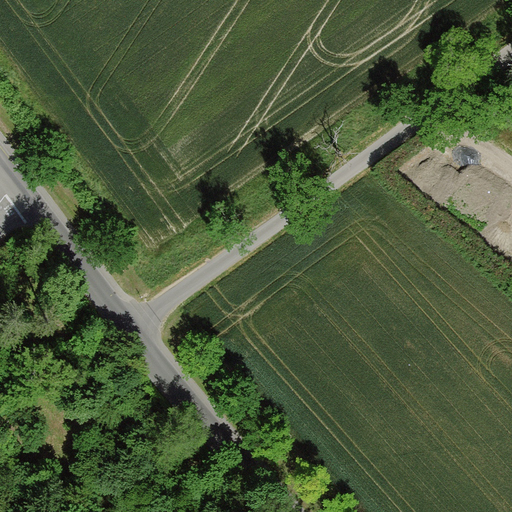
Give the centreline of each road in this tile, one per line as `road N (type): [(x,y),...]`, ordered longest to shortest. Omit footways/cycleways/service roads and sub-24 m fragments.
road 1 (track): [(511,52),(133,330)]
road 2 (residential): [(18,186),(287,511)]
